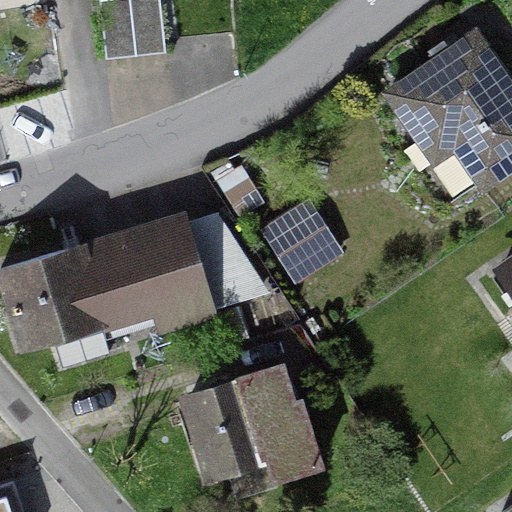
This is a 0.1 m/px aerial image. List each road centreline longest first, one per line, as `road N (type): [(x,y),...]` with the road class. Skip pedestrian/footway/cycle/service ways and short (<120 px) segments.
road 1 (residential): [(390,0),(232,117),(0,196)]
road 2 (residential): [(108,511),(0,388)]
